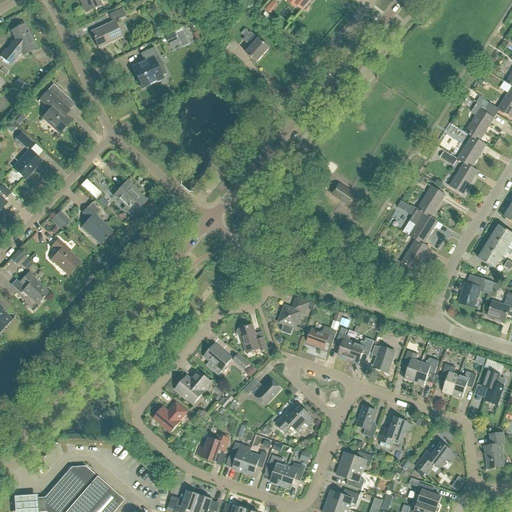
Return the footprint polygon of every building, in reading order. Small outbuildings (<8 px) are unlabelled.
[(79,0),(86,13),(101,6),(98,0),(79,0)] [(289,0),(288,2),(295,8),(297,6),(303,11),(312,0),(289,0)] [(272,1),(265,10),(270,14),(277,5),(272,1)] [(114,22),(125,17),(122,9),(109,15),(112,22),(91,32),(98,49),(122,38),(114,22)] [(23,56),(36,50),(25,27),(13,33),(17,41),(7,52),(5,51),(1,56),(11,65),(21,52),(23,56)] [(257,63),(269,49),(250,32),(244,40),(252,47),(246,53),(257,63)] [(165,38),(169,45),(178,41),(175,34),(165,38)] [(98,58),(110,55),(108,48),(97,50),(98,58)] [(163,79),(162,76),(166,74),(154,48),(140,54),(144,62),(132,67),(142,89),(163,79)] [(27,87),(19,79),(14,84),(22,92),(27,87)] [(40,99),(51,109),(42,120),(57,133),(69,120),(64,115),(74,104),(53,85),(40,99)] [(498,85),(494,89),(500,95),(504,91),(498,85)] [(477,102),(487,108),(496,114),(499,110),(511,118),(511,88),(498,110),(490,104),(480,98),(477,102)] [(24,98),(19,95),(15,99),(20,103),(24,98)] [(480,110),(466,133),(486,145),(480,141),(496,114),(487,108),(484,113),(480,110)] [(491,128),(504,136),(506,134),(510,136),(511,132),(511,130),(503,125),(504,123),(497,118),(491,128)] [(11,133),(16,128),(10,123),(5,128),(11,133)] [(26,148),(31,142),(21,133),(16,139),(26,148)] [(472,167),(486,145),(466,133),(465,134),(468,135),(471,138),(458,160),(478,172),(478,171),(472,167)] [(25,179),(41,161),(29,150),(13,168),(25,179)] [(444,152),(440,158),(448,163),(451,157),(444,152)] [(457,160),(459,161),(464,164),(450,187),(463,195),(478,172),(458,160),(457,160)] [(420,184),(424,179),(417,175),(414,181),(420,184)] [(131,218),(146,202),(132,189),(133,187),(127,182),(114,196),(125,206),(122,209),(131,218)] [(351,206),(357,196),(339,184),(332,194),(351,206)] [(0,186),(0,192),(6,198),(11,193),(1,185),(0,186)] [(418,210),(438,222),(432,218),(446,196),(432,187),(418,210)] [(102,244),(113,232),(96,217),(97,215),(96,215),(100,211),(92,203),(88,208),(88,207),(82,213),(89,219),(81,228),(90,237),(92,235),(102,244)] [(421,219),(410,237),(430,249),(430,248),(424,244),(438,222),(418,210),(417,211),(414,215),(421,219)] [(51,221),(60,229),(67,221),(59,212),(51,221)] [(492,237),(509,247),(511,242),(511,234),(499,226),(492,237)] [(36,245),(40,240),(33,235),(29,240),(36,245)] [(416,272),(430,249),(410,237),(416,241),(402,264),(416,272)] [(502,258),(509,247),(492,237),(485,247),(502,258)] [(70,274),(81,263),(70,253),(71,251),(59,240),(54,246),(61,252),(52,261),(58,267),(60,265),(70,274)] [(495,269),(502,258),(485,247),(479,259),(495,269)] [(16,265),(17,263),(24,256),(18,251),(11,260),(16,265)] [(26,259),(21,265),(27,270),(32,264),(26,259)] [(4,276),(15,270),(13,266),(2,272),(4,276)] [(37,305),(48,292),(34,279),(35,278),(28,272),(19,282),(25,288),(21,291),(37,305)] [(481,279),(479,285),(483,286),(482,289),(481,292),(490,295),(492,289),(493,283),(481,279)] [(480,289),(478,288),(466,284),(459,304),(473,309),(480,289)] [(511,308),(511,295),(508,294),(504,306),(493,302),(488,317),(505,323),(510,308),(511,308)] [(279,324),(284,326),(282,333),(291,336),(293,329),(296,330),(298,323),(299,323),(302,314),(305,316),(309,304),(297,300),(293,310),(285,307),(279,324)] [(0,309),(2,307),(0,304),(0,332),(5,327),(14,318),(14,317),(12,319),(0,309)] [(333,321),(331,329),(337,331),(340,323),(343,314),(337,312),(333,321)] [(364,317),(362,323),(368,325),(370,319),(371,319),(364,316),(364,317)] [(342,319),(340,325),(348,328),(350,322),(342,319)] [(258,341),(253,326),(248,328),(246,327),(244,327),(242,327),(240,328),(239,330),(238,332),(238,334),(238,336),(240,335),(247,355),(261,350),(262,353),(268,351),(264,339),(258,341)] [(332,345),(337,331),(331,329),(327,328),(325,334),(312,330),(307,343),(324,349),(326,343),(332,345)] [(338,356),(348,360),(354,343),(349,341),(350,337),(346,336),(347,330),(342,328),(337,340),(343,342),(338,356)] [(354,343),(348,360),(359,363),(363,350),(370,353),(374,342),(366,339),(365,342),(362,341),(360,345),(354,343)] [(222,372),(232,360),(215,346),(205,357),(222,372)] [(389,373),(396,354),(375,347),(372,356),(378,358),(374,368),(389,373)] [(404,380),(414,383),(421,363),(416,361),(418,355),(408,352),(403,365),(409,367),(404,380)] [(233,361),(244,371),(250,364),(239,355),(233,361)] [(421,363),(414,383),(424,387),(429,373),(434,375),(439,363),(429,359),(427,365),(421,363)] [(443,393),(452,396),(459,376),(454,374),(456,368),(445,365),(441,377),(447,380),(443,393)] [(245,373),(249,379),(257,373),(252,367),(245,373)] [(497,406),(504,387),(506,380),(500,378),(501,375),(488,370),(482,387),(489,389),(485,401),(497,406)] [(211,383),(199,373),(191,381),(187,378),(176,390),(182,396),(181,397),(187,401),(188,400),(194,406),(205,393),(204,392),(211,383)] [(459,376),(452,396),(462,400),(467,386),(473,388),(477,375),(471,373),(469,379),(459,376)] [(266,406),(281,390),(270,380),(263,387),(254,379),(244,390),(249,395),(251,392),(256,396),(255,396),(266,406)] [(229,395),(221,405),(225,409),(234,399),(229,395)] [(188,413),(177,404),(169,413),(163,408),(154,419),(171,434),(180,423),(188,413)] [(311,418),(311,417),(301,407),(292,417),(288,413),(276,425),(286,434),(292,428),(297,433),(305,424),(309,427),(314,421),(311,418)] [(373,439),(377,428),(372,426),(377,412),(363,407),(356,426),(366,429),(363,435),(373,439)] [(410,434),(413,426),(408,424),(409,423),(395,419),(391,432),(383,429),(379,442),(392,447),(394,441),(402,444),(406,432),(410,434)] [(271,434),(265,429),(262,432),(268,437),(271,434)] [(488,471),(505,468),(502,445),(505,445),(504,434),(491,436),(492,446),(485,447),(488,471)] [(225,453),(230,440),(218,436),(216,442),(209,439),(205,450),(200,448),(198,456),(202,458),(202,459),(215,464),(219,451),(225,453)] [(354,448),(362,451),(364,445),(356,442),(354,448)] [(281,452),(283,445),(276,443),(273,450),(281,452)] [(233,470),(243,474),(250,454),(251,449),(244,447),(242,446),(236,444),(231,458),(236,460),(233,470)] [(457,456),(453,453),(442,444),(433,456),(429,452),(417,468),(427,476),(435,466),(440,470),(448,460),(452,463),(457,456)] [(49,446),(44,448),(49,459),(54,457),(49,446)] [(345,453),(341,464),(362,472),(364,466),(370,468),(373,457),(358,451),(356,457),(345,453)] [(250,454),(243,474),(254,477),(257,467),(263,469),(268,455),(262,453),(260,458),(250,454)] [(311,455),(305,453),(302,461),(308,463),(311,455)] [(270,482),(280,486),(287,467),(281,465),(283,459),(273,456),(268,467),(274,469),(270,482)] [(400,468),(406,472),(411,466),(405,461),(400,468)] [(287,467),(280,486),(291,489),(295,480),(300,481),(305,467),(294,463),(292,468),(287,467)] [(341,464),(337,476),(348,480),(346,485),(361,491),(365,481),(360,479),(362,472),(341,464)] [(37,511),(42,511),(46,511),(45,511),(113,511),(124,500),(85,466),(71,467),(45,498),(36,498),(37,501),(37,511)] [(421,495),(418,502),(437,509),(441,497),(432,494),(434,488),(419,483),(415,493),(421,495)] [(189,489),(183,505),(177,503),(174,511),(185,511),(186,511),(190,511),(194,511),(200,495),(193,493),(194,491),(189,489)] [(367,495),(375,500),(379,493),(370,489),(367,495)] [(331,491),(327,503),(348,511),(351,503),(356,505),(360,495),(345,490),(343,495),(331,491)] [(39,511),(38,494),(14,496),(14,511),(39,511)] [(215,511),(209,510),(213,498),(208,496),(208,498),(200,495),(194,511),(215,511)] [(436,511),(437,509),(418,502),(416,509),(410,507),(408,511),(436,511)] [(348,511),(327,503),(323,511),(348,511)]
